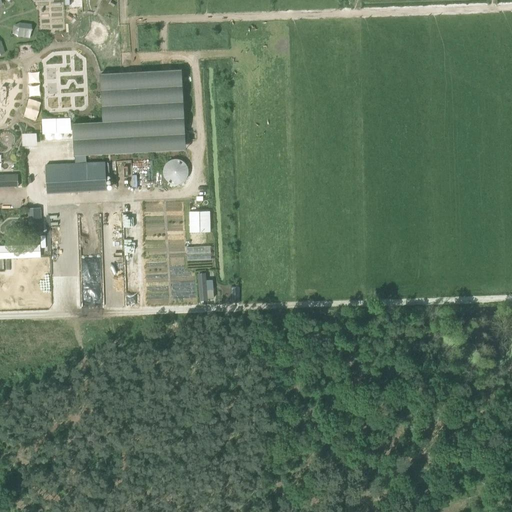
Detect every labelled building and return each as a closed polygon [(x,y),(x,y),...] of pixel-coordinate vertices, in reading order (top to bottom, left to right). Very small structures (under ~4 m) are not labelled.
[(15,22),(13,35),(32,37),(34,24),(15,22)] [(103,118),(73,120),(75,152),(185,146),(181,66),(101,70),(103,118)] [(73,142),(73,126),(45,127),(45,142),(73,142)] [(39,139),(24,139),(25,152),(39,152),(39,139)] [(162,171),(179,186),(193,170),(175,156),(162,171)] [(155,160),(145,160),(145,171),(154,171),(155,160)] [(46,165),(47,194),(106,191),(105,162),(46,165)] [(18,175),(0,175),(0,187),(19,187),(18,175)] [(39,233),(38,208),(28,208),(29,233),(39,233)] [(191,212),(191,232),(210,231),(210,211),(191,212)] [(0,246),(0,258),(41,257),(40,245),(0,246)]
